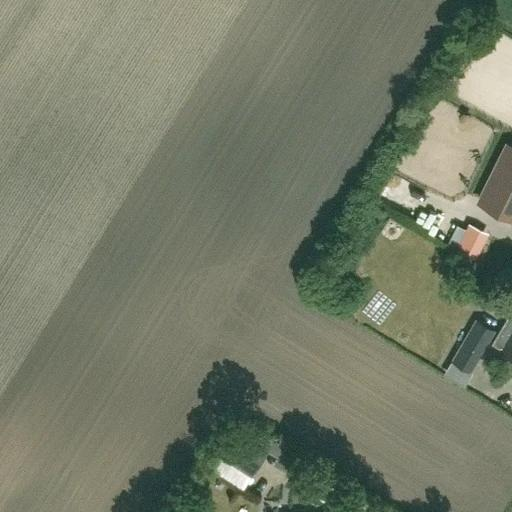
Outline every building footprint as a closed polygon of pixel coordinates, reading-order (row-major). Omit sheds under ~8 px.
[(511,146),(508,144),(480,201),(511,217),(511,146)] [(511,353),(511,310),(494,341),(493,341),(493,342),(502,347),(502,348),(511,353)] [(472,371),(496,331),(477,319),(452,359),(472,371)] [(241,430),(226,454),(250,469),(265,446),(241,430)] [(281,476),(286,467),(264,453),(258,462),(281,476)]
